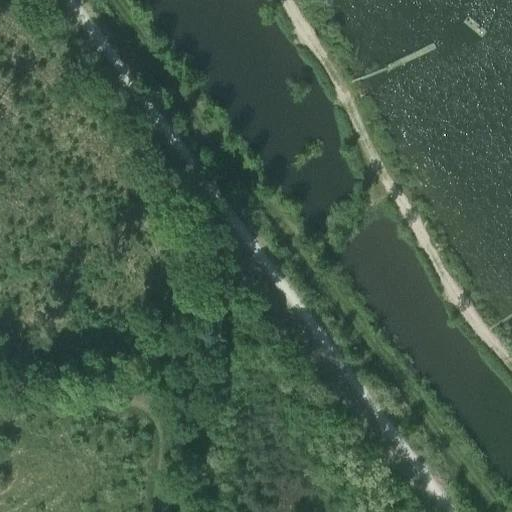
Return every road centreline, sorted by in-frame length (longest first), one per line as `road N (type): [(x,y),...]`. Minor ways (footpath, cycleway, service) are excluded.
road 1 (unclassified): [(435,511),(59,0)]
road 2 (track): [(188,511),(225,236)]
